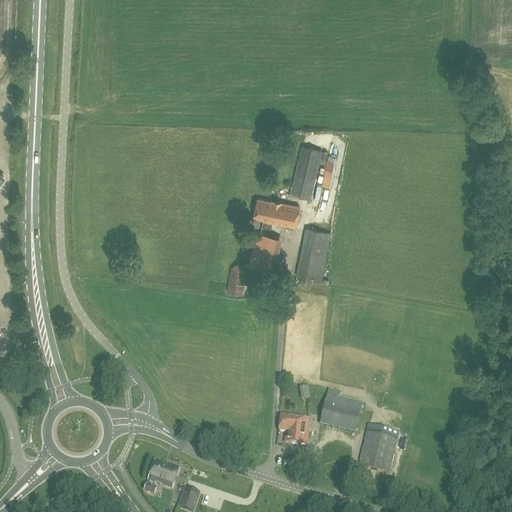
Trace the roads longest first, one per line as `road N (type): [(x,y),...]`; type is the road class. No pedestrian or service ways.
road 1 (unclassified): [(145,425),(148,394),(79,312),(64,277),(57,197),(63,116)]
road 2 (secondary): [(67,405),(35,272),(37,116)]
road 3 (unknown): [(264,477),(287,262),(293,238),(317,214)]
road 4 (tertiary): [(372,511),(230,467),(145,425)]
